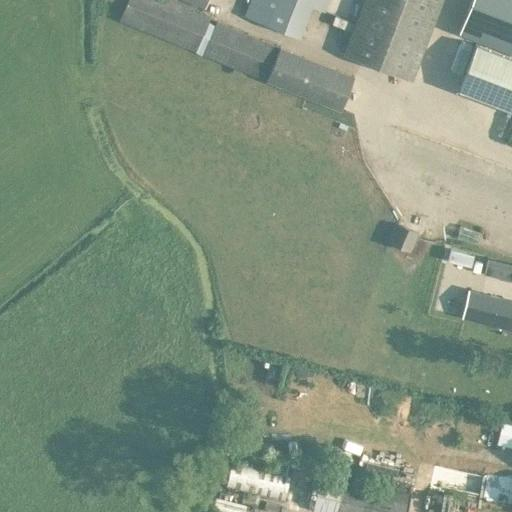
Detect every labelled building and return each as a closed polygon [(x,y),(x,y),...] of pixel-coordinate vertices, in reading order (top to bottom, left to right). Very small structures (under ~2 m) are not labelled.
[(354,71),(180,0),(125,0),(119,14),(340,104),(354,71)] [(247,0),(243,10),(299,32),(312,0),(247,0)] [(438,0),(361,0),(343,48),(411,74),(438,0)] [(511,0),(468,0),(459,26),(511,46),(511,0)] [(330,6),(328,17),(343,20),(345,9),(330,6)] [(511,51),(475,37),(457,83),(511,103),(511,51)] [(399,212),(394,233),(412,237),(416,216),(399,212)] [(511,257),(486,251),(482,267),(511,274),(511,272),(511,257)] [(511,294),(468,284),(461,311),(511,324),(511,294)] [(511,434),(511,432),(511,410),(496,408),(492,431),(511,434)] [(267,450),(264,463),(230,456),(225,480),(284,492),(289,470),(286,470),(289,454),(267,450)] [(433,453),(432,469),(460,472),(462,456),(433,453)] [(410,474),(413,464),(397,459),(394,469),(410,474)] [(404,511),(410,488),(344,473),(344,471),(324,467),(324,468),(320,467),(311,504),(335,510),(334,511),(404,511)]
